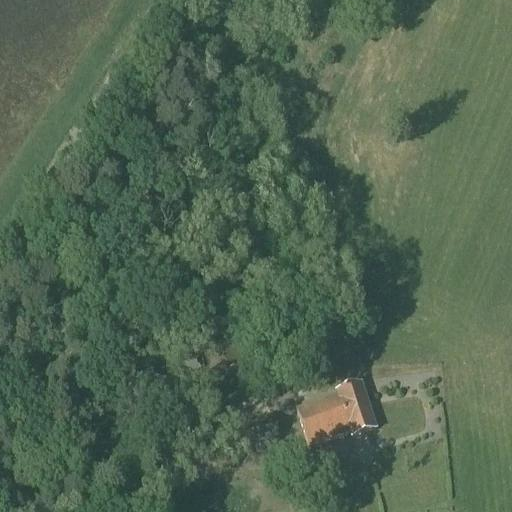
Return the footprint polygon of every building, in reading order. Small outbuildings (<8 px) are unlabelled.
[(206,378),(242,369),(228,326),(194,335),(206,378)] [(197,356),(174,363),(178,378),(201,372),(197,356)] [(352,441),(375,433),(360,387),(336,395),(337,398),(295,412),(308,450),(350,436),(352,441)] [(247,458),(280,450),(272,414),(239,423),(247,458)] [(194,483),(231,474),(225,454),(190,462),(194,483)] [(350,469),(336,471),(338,480),(352,478),(350,469)]
